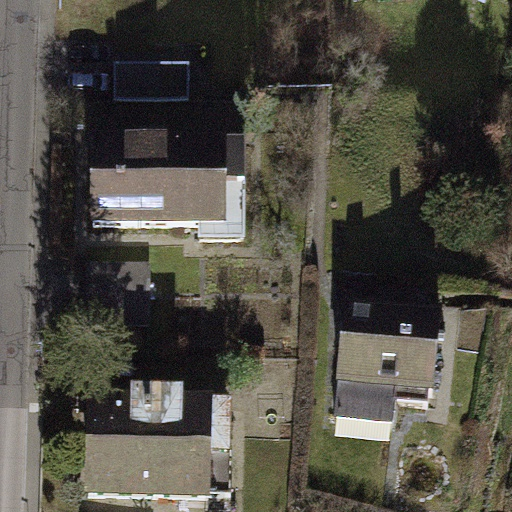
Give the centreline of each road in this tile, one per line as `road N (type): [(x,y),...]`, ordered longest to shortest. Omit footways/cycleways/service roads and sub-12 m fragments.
road 1 (residential): [(5,345),(0,124)]
road 2 (residential): [(0,500),(5,345)]
